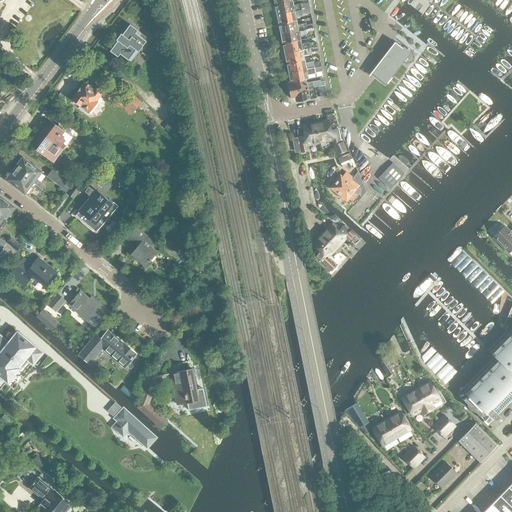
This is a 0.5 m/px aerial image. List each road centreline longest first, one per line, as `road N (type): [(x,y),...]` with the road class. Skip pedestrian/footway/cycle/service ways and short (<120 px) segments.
road 1 (unclassified): [(348,511),(243,0)]
road 2 (unclassified): [(280,511),(344,424),(436,511)]
road 3 (residential): [(171,326),(0,184)]
road 4 (tertiary): [(0,138),(103,0)]
